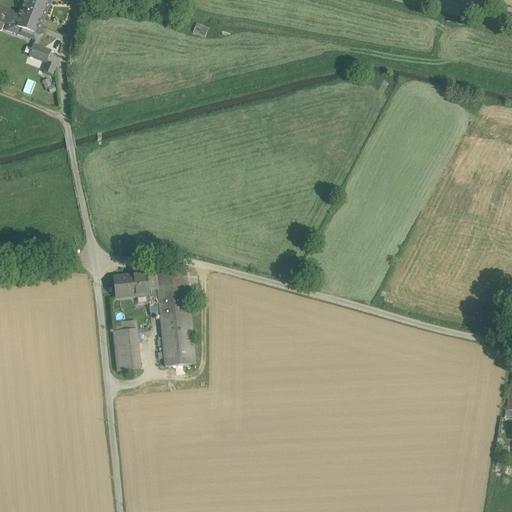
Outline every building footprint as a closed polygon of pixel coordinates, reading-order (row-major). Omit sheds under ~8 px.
[(51,0),(24,0),(19,16),(14,27),(38,35),(51,0)] [(19,16),(0,7),(0,20),(14,27),(19,16)] [(193,34),(207,37),(209,27),(195,24),(193,34)] [(51,52),(34,46),(30,57),(47,63),(51,52)] [(187,273),(156,276),(159,307),(165,368),(196,365),(187,273)] [(135,277),(114,279),(116,295),(130,294),(130,297),(149,295),(148,281),(147,275),(135,276),(135,277)] [(157,280),(148,281),(149,295),(150,308),(159,307),(157,280)] [(137,331),(113,333),(117,373),(141,371),(137,331)]
